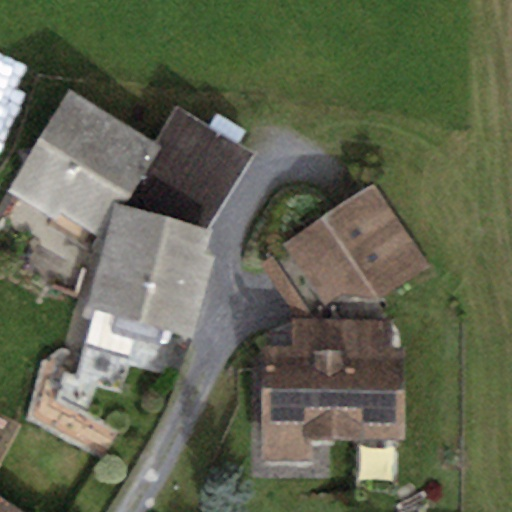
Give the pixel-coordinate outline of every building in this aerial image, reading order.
[(148,151),(71,105),(18,194),(95,240),(148,151)] [(247,157),(180,118),(127,211),(207,229),(247,157)] [(374,197),(286,254),(332,325),(420,268),(374,197)] [(214,243),(114,219),(91,313),(191,337),(214,243)] [(400,359),(263,361),(265,462),(307,461),(307,441),(401,440),(400,359)]
